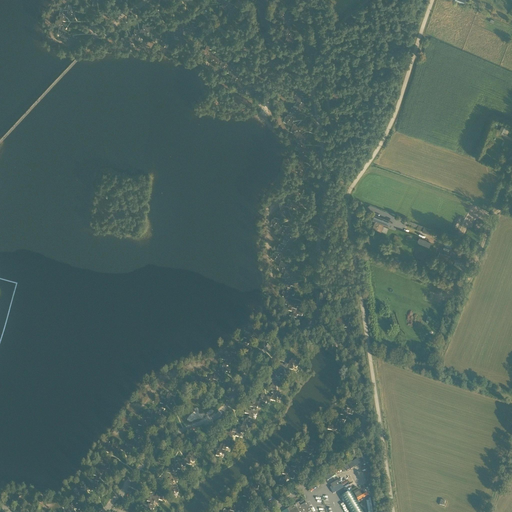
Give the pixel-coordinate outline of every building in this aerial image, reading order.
[(215,0),(217,0),(216,0),(218,0),(219,0),(219,2),(221,2),(222,2),(221,6),(219,5),(218,8),(222,9),(224,9),(223,11),(226,11),(226,9),(230,11),(229,16),(232,17),(233,12),(236,13),(238,9),(233,7),(234,5),(231,4),(230,5),(227,4),(228,0),(226,0),(215,0)] [(55,20),(54,25),(59,26),(57,33),(61,34),(61,37),(64,38),(64,36),(67,36),(66,42),(70,43),(71,39),(76,40),(76,37),(72,36),(72,32),(70,32),(70,34),(68,33),(68,31),(65,30),(66,25),(65,25),(65,23),(62,22),(62,20),(64,20),(65,16),(71,18),(71,16),(73,17),(73,14),(78,15),(79,11),(75,10),(75,7),(71,6),(70,11),(63,9),(62,14),(59,13),(58,16),(59,17),(58,21),(55,20)] [(280,10),(279,14),(281,14),(280,18),(284,19),(284,20),(287,20),(286,25),(288,26),(286,30),(283,29),(282,33),(287,34),(285,42),(289,43),(288,46),(292,47),(293,42),(295,43),(296,41),(292,40),(294,34),(292,34),(293,32),(289,31),(291,26),(290,26),(291,23),(294,24),(295,21),(292,20),(293,17),(291,16),(291,15),(286,14),(286,12),(280,10)] [(121,38),(120,42),(124,42),(123,45),(126,46),(126,45),(129,46),(130,42),(134,43),(135,40),(138,40),(138,37),(143,38),(143,35),(146,35),(147,32),(152,33),(150,38),(152,39),(152,40),(155,41),(156,37),(160,38),(159,45),(165,46),(165,43),(169,44),(170,38),(174,39),(175,35),(179,36),(179,33),(183,34),(184,30),(187,31),(187,32),(190,33),(191,31),(195,32),(196,27),(193,27),(194,24),(191,23),(190,26),(186,25),(186,23),(184,23),(184,24),(182,24),(182,23),(179,22),(178,26),(179,26),(179,29),(178,29),(175,28),(175,30),(169,28),(169,31),(171,31),(170,34),(169,34),(168,37),(167,37),(167,38),(163,37),(163,35),(161,35),(161,32),(158,31),(158,32),(154,32),(155,30),(152,29),(152,26),(149,26),(149,27),(145,26),(146,24),(142,24),(142,26),(142,29),(140,28),(140,31),(140,32),(137,31),(137,29),(134,29),(133,32),(134,32),(134,34),(132,33),(131,37),(127,36),(127,37),(123,36),(123,38),(121,38)] [(202,48),(201,53),(205,54),(204,57),(207,58),(207,59),(211,60),(210,63),(213,64),(213,66),(215,66),(216,63),(220,64),(219,66),(224,67),(223,70),(226,71),(227,69),(230,70),(229,74),(232,75),(232,78),(236,79),(235,83),(238,84),(236,89),(240,90),(239,94),(242,95),(243,93),(245,94),(246,89),(251,90),(250,93),(253,94),(254,93),(259,94),(260,90),(258,89),(259,88),(256,87),(256,86),(252,85),(252,84),(248,83),(248,86),(245,85),(244,86),(241,86),(242,82),(239,82),(240,77),(243,78),(244,74),(240,74),(238,74),(239,72),(236,72),(235,72),(236,68),(237,69),(238,65),(231,63),(231,64),(227,64),(228,58),(225,58),(223,62),(221,61),(221,60),(219,60),(219,58),(216,57),(217,56),(212,55),(213,54),(211,53),(212,51),(208,51),(210,45),(206,44),(205,49),(202,48)] [(287,115),(286,117),(288,118),(286,125),(292,126),(291,130),(295,131),(294,135),(297,136),(296,139),(300,140),(299,143),(297,143),(296,146),(299,147),(297,152),(299,153),(298,156),(295,154),(294,157),(296,158),(295,161),(298,162),(297,165),(299,165),(298,169),(301,170),(299,174),(306,176),(305,181),(309,182),(310,179),(315,181),(316,177),(311,175),(312,171),(305,169),(306,165),(304,165),(305,163),(304,163),(305,159),(303,158),(304,155),(303,155),(304,152),(302,152),(303,150),(307,151),(308,148),(304,146),(307,136),(301,135),(301,134),(302,132),(301,131),(301,129),(302,130),(303,126),(300,125),(299,127),(296,126),(296,125),(293,124),(293,123),(292,123),(293,119),(295,120),(296,117),(299,118),(300,114),(298,114),(299,111),(301,111),(302,108),(306,110),(309,99),(305,98),(304,99),(303,98),(303,97),(299,96),(301,92),(299,91),(300,86),(293,84),(290,93),(295,94),(294,97),(296,97),(295,99),(300,100),(298,107),(293,106),(292,108),(291,108),(290,112),(293,112),(292,116),(287,115)] [(502,124),(499,132),(507,135),(510,128),(502,124)] [(272,219),(271,223),(274,224),(273,228),(279,229),(279,230),(282,231),(281,235),(284,236),(284,239),(287,240),(286,244),(281,243),(280,245),(278,245),(277,248),(281,249),(280,253),(274,252),(274,254),(272,253),(271,257),(275,258),(274,262),(279,263),(279,266),(283,267),(281,272),(284,272),(284,275),(287,276),(286,280),(285,279),(284,283),(286,284),(285,288),(287,289),(286,292),(282,291),(281,294),(283,294),(282,297),(286,298),(285,302),(286,302),(285,306),(288,306),(287,311),(293,313),(292,318),(296,319),(297,316),(302,317),(302,314),(298,313),(299,309),(297,308),(297,307),(292,306),(293,304),(294,302),(291,302),(292,300),(291,300),(292,296),(291,295),(292,292),(290,292),(291,289),(290,289),(290,287),(295,288),(296,285),(291,283),(292,279),(294,280),(294,277),(293,277),(294,275),(295,271),(292,270),(291,273),(289,272),(290,271),(289,270),(290,268),(288,268),(289,266),(290,266),(290,263),(287,262),(286,264),(283,263),(283,262),(280,261),(281,259),(280,259),(280,256),(282,257),(283,254),(286,254),(287,251),(286,251),(287,248),(289,248),(289,245),(292,245),(293,242),(292,242),(293,239),(295,239),(296,236),(292,235),(292,236),(290,235),(291,234),(288,233),(287,233),(288,230),(290,230),(291,227),(287,226),(287,227),(282,225),(281,227),(280,227),(280,226),(279,226),(280,222),(282,223),(283,220),(284,218),(285,218),(286,215),(287,215),(289,211),(290,211),(290,210),(292,211),(293,207),(298,209),(298,207),(300,208),(301,205),(306,206),(307,202),(303,201),(303,198),(299,197),(298,202),(291,200),(290,204),(287,203),(286,207),(285,206),(284,210),(280,209),(279,212),(278,211),(277,214),(280,215),(279,219),(274,218),(273,220),(272,219)] [(391,222),(374,215),(372,220),(375,221),(372,228),(381,232),(383,226),(389,228),(391,222)] [(423,226),(406,220),(404,225),(421,231),(420,232),(429,235),(432,229),(423,226)] [(431,243),(419,239),(418,243),(430,247),(431,243)] [(448,254),(451,247),(445,245),(443,252),(448,254)] [(338,316),(335,326),(339,327),(340,325),(344,326),(343,328),(347,329),(350,319),(338,316)] [(350,328),(347,339),(353,341),(355,330),(350,328)] [(191,381),(190,388),(194,388),(194,387),(198,388),(198,387),(201,387),(201,386),(204,387),(204,386),(210,387),(209,388),(214,389),(214,386),(214,385),(214,384),(216,384),(216,382),(217,382),(217,381),(219,381),(219,383),(222,384),(223,380),(223,379),(224,379),(225,376),(224,376),(224,372),(229,373),(230,370),(226,369),(226,366),(228,366),(228,365),(230,365),(230,362),(232,362),(233,358),(234,359),(234,357),(236,358),(237,354),(242,355),(243,352),(245,353),(245,351),(250,352),(251,349),(247,348),(247,345),(248,345),(250,340),(253,341),(253,339),(252,338),(253,333),(250,333),(249,335),(244,334),(243,338),(246,339),(245,344),(243,343),(242,348),(235,346),(234,351),(231,350),(230,353),(229,353),(228,356),(224,355),(224,358),(222,358),(221,360),(225,361),(225,363),(224,363),(224,365),(222,365),(221,369),(218,369),(217,372),(219,372),(218,376),(214,375),(213,378),(210,377),(209,381),(205,380),(205,383),(201,382),(201,379),(199,378),(199,379),(196,379),(195,382),(191,381)] [(215,449),(214,451),(216,452),(215,456),(219,457),(219,454),(224,455),(226,448),(231,449),(232,446),(229,445),(230,440),(231,441),(232,436),(240,438),(241,433),(243,433),(244,430),(246,431),(247,428),(250,429),(251,426),(252,426),(253,423),(250,423),(251,419),(252,419),(253,415),(257,415),(257,412),(256,412),(257,408),(260,409),(261,406),(264,407),(265,403),(269,404),(270,401),(276,402),(277,398),(279,399),(280,393),(275,392),(276,388),(280,388),(281,385),(279,385),(280,382),(274,381),(275,377),(279,378),(280,375),(283,376),(284,372),(288,373),(289,370),(292,371),(293,367),(297,368),(297,365),(299,365),(300,363),(296,362),(297,358),(293,357),(293,359),(291,359),(290,361),(289,361),(288,365),(285,365),(284,366),(282,365),(279,364),(278,367),(280,368),(279,371),(278,371),(278,370),(276,370),(275,371),(273,371),(274,370),(270,369),(270,372),(271,373),(270,376),(269,376),(268,379),(271,380),(270,383),(272,383),(271,385),(270,385),(269,390),(272,390),(271,393),(273,394),(272,398),(267,397),(267,398),(264,397),(264,396),(261,395),(260,398),(261,398),(260,400),(259,400),(258,403),(255,403),(255,401),(252,400),(252,403),(251,405),(250,405),(249,408),(251,408),(250,412),(245,411),(244,414),(249,415),(248,417),(247,417),(246,420),(245,419),(244,422),(243,422),(242,426),(240,425),(240,427),(238,427),(237,431),(232,429),(232,430),(230,430),(229,433),(224,432),(223,435),(228,437),(227,440),(226,439),(225,444),(221,443),(221,445),(220,445),(219,450),(215,449)] [(107,447),(106,453),(110,454),(110,453),(114,454),(114,453),(117,453),(118,452),(120,453),(121,452),(124,453),(124,452),(127,452),(126,454),(130,455),(131,452),(130,451),(131,448),(133,448),(133,446),(136,447),(135,449),(139,450),(139,446),(139,444),(141,445),(141,442),(140,442),(141,438),(146,439),(146,436),(142,435),(143,432),(144,433),(145,430),(146,430),(147,428),(148,428),(149,424),(150,424),(151,420),(153,421),(154,419),(158,421),(159,420),(161,421),(162,416),(167,418),(168,414),(163,413),(164,410),(165,411),(166,406),(169,406),(170,405),(171,405),(172,400),(174,401),(176,394),(173,393),(172,396),(167,394),(165,401),(160,400),(159,405),(162,405),(161,409),(159,409),(158,414),(152,412),(150,416),(147,416),(147,419),(145,418),(144,422),(141,421),(140,424),(138,424),(138,426),(141,427),(140,431),(138,431),(137,435),(135,434),(134,438),(135,438),(134,441),(130,440),(129,444),(126,443),(125,446),(121,445),(120,449),(117,448),(118,444),(115,444),(115,445),(112,444),(111,448),(107,447)] [(328,427),(327,430),(332,432),(332,434),(334,434),(335,431),(340,432),(340,431),(342,432),(343,428),(348,429),(349,426),(344,425),(345,422),(347,417),(351,418),(351,416),(352,416),(353,411),(357,412),(357,410),(355,410),(356,405),(353,404),(353,407),(348,406),(346,413),(341,412),(340,416),(343,416),(342,421),(340,421),(339,425),(332,424),(331,428),(328,427)] [(279,483),(278,486),(283,487),(282,490),(284,490),(285,486),(290,487),(291,484),(286,483),(287,481),(288,481),(289,478),(291,479),(291,476),(293,476),(294,472),(295,472),(295,471),(297,471),(298,468),(303,469),(303,467),(305,468),(306,465),(311,466),(312,463),(307,462),(308,459),(309,459),(310,454),(315,455),(317,448),(320,449),(321,447),(319,447),(320,442),(317,441),(316,444),(311,443),(310,449),(305,448),(304,453),(307,453),(306,458),(304,457),(303,462),(296,460),(295,465),(292,464),(291,467),(290,467),(289,470),(285,469),(284,472),(283,472),(282,475),(286,476),(285,479),(283,479),(282,483),(279,483)] [(142,506),(141,509),(146,510),(145,511),(149,511),(150,509),(153,510),(153,507),(154,503),(158,504),(158,501),(162,502),(162,498),(166,499),(167,495),(173,497),(174,493),(178,494),(178,491),(177,490),(177,488),(172,487),(173,483),(177,483),(178,480),(176,480),(177,478),(171,476),(173,472),(177,473),(177,470),(180,470),(181,467),(185,468),(186,465),(189,466),(190,462),(195,463),(195,462),(194,461),(195,460),(196,460),(197,458),(193,457),(194,453),(190,452),(190,454),(188,454),(187,457),(186,457),(185,461),(182,460),(181,461),(179,461),(180,460),(176,459),(175,462),(177,463),(176,466),(173,465),(172,466),(171,466),(171,465),(168,464),(167,467),(169,468),(168,471),(166,471),(166,474),(168,475),(167,478),(169,478),(168,482),(167,482),(166,485),(169,485),(168,489),(170,489),(169,493),(166,493),(165,494),(161,493),(161,491),(158,490),(157,493),(158,494),(157,495),(156,495),(155,498),(152,498),(152,496),(149,495),(149,498),(149,500),(147,500),(146,503),(148,503),(147,507),(142,506)] [(344,466),(342,468),(345,473),(350,470),(351,470),(368,460),(365,455),(352,463),(351,461),(346,463),(343,465),(344,466)] [(71,511),(71,510),(74,511),(73,511),(76,511),(78,511),(79,508),(75,507),(76,504),(77,505),(78,502),(79,502),(80,499),(82,500),(82,495),(86,496),(87,491),(91,492),(91,493),(94,494),(95,488),(98,489),(98,490),(100,491),(101,486),(96,485),(97,482),(98,483),(99,477),(101,478),(101,477),(103,477),(104,477),(105,473),(108,474),(110,466),(106,465),(105,468),(100,467),(99,474),(94,472),(93,477),(96,477),(95,482),(93,481),(92,486),(85,484),(84,489),(81,488),(80,491),(79,491),(78,494),(74,493),(73,499),(75,499),(74,503),(72,502),(71,507),(68,506),(67,510),(68,510),(67,511),(71,511)] [(337,482),(330,486),(333,490),(340,486),(337,482)] [(236,511),(237,511),(243,511),(245,509),(250,510),(251,507),(246,506),(247,503),(248,503),(249,498),(250,498),(251,496),(254,497),(255,492),(259,493),(260,491),(257,491),(259,486),(255,485),(255,488),(250,487),(248,494),(243,493),(242,497),(245,497),(244,502),(242,501),(241,506),(234,504),(233,509),(230,508),(230,511),(228,511),(227,511),(236,511)] [(311,511),(307,503),(300,507),(298,503),(287,510),(288,511),(311,511)]
